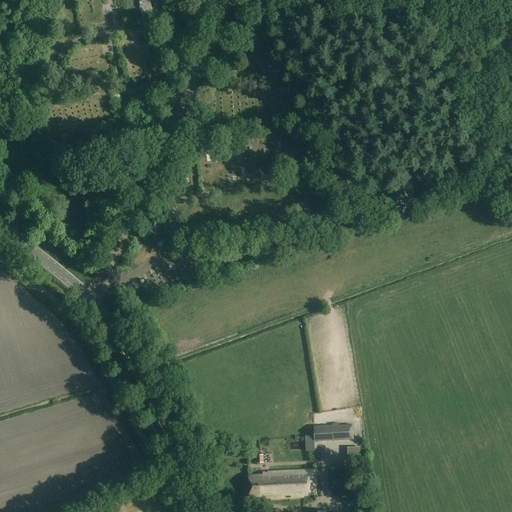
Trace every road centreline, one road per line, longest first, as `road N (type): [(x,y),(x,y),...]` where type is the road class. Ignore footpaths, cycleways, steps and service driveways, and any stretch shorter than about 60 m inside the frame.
road 1 (unclassified): [(231,0),(93,302)]
road 2 (secondary): [(207,511),(126,347),(93,302)]
road 3 (secondary): [(93,302),(0,224)]
